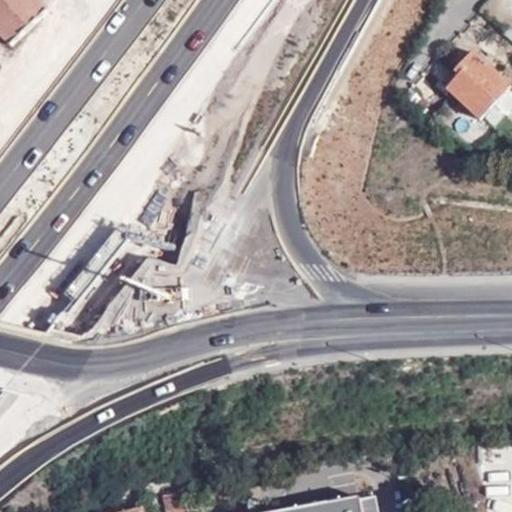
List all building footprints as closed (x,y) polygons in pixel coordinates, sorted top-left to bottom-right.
[(0,0),(0,33),(12,47),(49,12),(37,0),(0,0)] [(511,41),(511,40),(511,29),(510,27),(503,34),(511,41)] [(509,86),(475,53),(456,72),(461,77),(449,91),(479,119),(509,86)] [(484,146),(501,165),(511,157),(511,150),(495,135),(484,146)] [(187,511),(186,502),(184,493),(162,497),(165,511),(187,511)] [(360,500),(362,511),(379,511),(376,497),(360,500)] [(362,511),(360,500),(360,498),(287,511),(362,511)]
